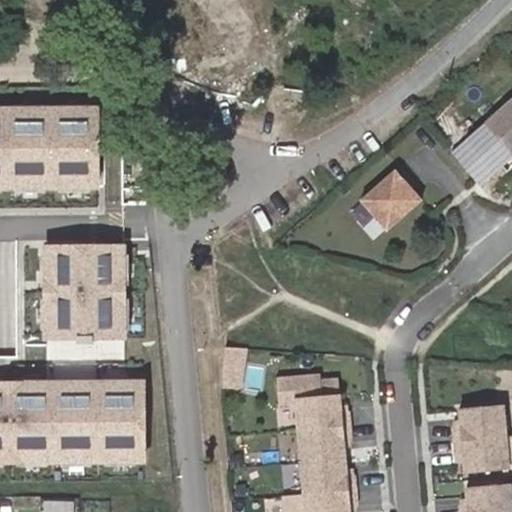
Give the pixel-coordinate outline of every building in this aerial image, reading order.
[(193,0),(161,0),(162,12),(194,10),(193,0)] [(511,99),(493,115),(511,137),(511,99)] [(102,109),(0,111),(0,191),(103,190),(102,109)] [(422,201),(390,170),(356,204),(387,235),(422,201)] [(130,248),(52,249),(54,340),(132,338),(130,248)] [(307,372),(265,375),(267,397),(282,396),(285,428),(338,423),(337,408),(328,409),(325,376),(308,377),(307,372)] [(0,468),(4,468),(4,463),(18,463),(18,468),(49,467),(48,462),(62,462),(62,467),(93,466),(93,461),(106,461),(106,466),(137,465),(137,460),(150,460),(148,382),(135,383),(135,378),(104,378),(104,383),(91,384),(91,379),(60,379),(60,384),(47,385),(47,380),(16,380),(16,385),(9,385),(9,383),(2,383),(2,381),(0,380),(0,468)] [(494,399),(450,404),(451,421),(443,422),(444,438),(497,432),(494,399)] [(338,423),(285,428),(287,460),(333,456),(332,439),(340,438),(338,423)] [(497,432),(444,438),(446,452),(454,452),(455,469),(500,464),(497,432)] [(333,456),(287,460),(290,493),(344,487),(343,473),(335,474),(333,456)] [(501,480),(456,484),(459,501),(450,502),(450,511),(498,511),(504,511),(501,480)] [(344,487),(290,493),(292,511),(339,511),(339,504),(346,503),(344,487)]
